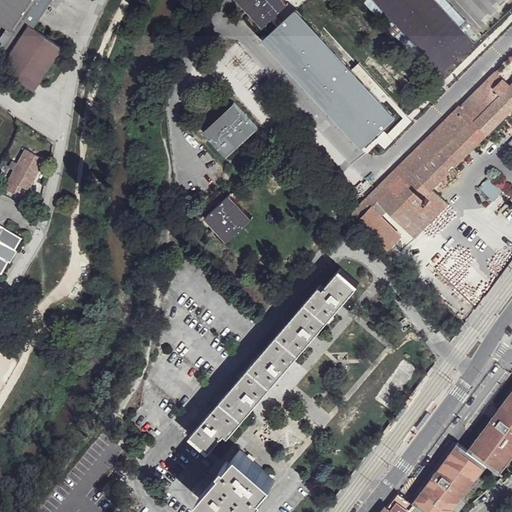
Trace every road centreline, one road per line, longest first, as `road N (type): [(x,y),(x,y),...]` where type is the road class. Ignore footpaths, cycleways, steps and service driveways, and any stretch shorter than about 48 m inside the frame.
road 1 (secondary): [(511,309),(364,511)]
road 2 (unknown): [(511,169),(486,166),(466,193),(470,208),(502,237)]
